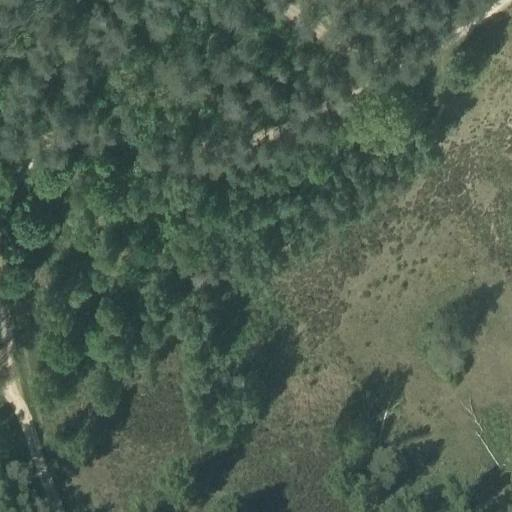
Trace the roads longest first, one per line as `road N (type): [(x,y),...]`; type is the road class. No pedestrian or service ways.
road 1 (track): [(498,0),(398,62),(273,124),(74,137)]
road 2 (track): [(74,137),(21,164),(7,204),(4,358)]
road 3 (track): [(4,358),(62,511)]
